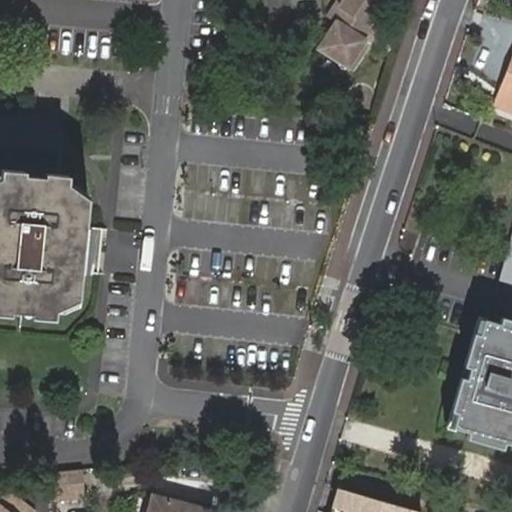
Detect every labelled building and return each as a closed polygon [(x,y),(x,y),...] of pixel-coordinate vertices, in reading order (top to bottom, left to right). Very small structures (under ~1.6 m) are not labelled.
[(384,5),(375,0),(339,0),(326,21),(336,28),(319,54),(350,74),(375,36),(366,30),(384,5)] [(511,95),(511,72),(511,73),(503,92),(511,95)] [(511,111),(511,95),(503,92),(498,106),(511,111)] [(0,318),(9,320),(9,316),(10,307),(31,310),(31,318),(30,322),(52,324),(53,316),(55,301),(76,303),(79,276),(82,254),(84,231),(87,204),(65,202),(66,187),(67,179),(45,177),(44,182),(43,189),(21,187),(22,180),(22,175),(1,173),(0,180),(0,182),(0,318)] [(44,182),(22,180),(21,187),(43,189),(44,182)] [(75,188),(66,187),(65,202),(87,204),(87,200),(75,188)] [(100,233),(84,231),(82,254),(79,276),(95,278),(100,233)] [(75,309),(76,303),(55,301),(53,316),(62,317),(68,313),(75,309)] [(9,316),(31,318),(31,310),(10,307),(9,316)] [(474,332),(467,359),(511,373),(511,320),(502,317),(501,324),(484,319),(480,334),(474,332)] [(479,317),(474,332),(480,334),(484,319),(479,317)] [(511,373),(467,359),(465,365),(471,367),(467,379),(461,377),(452,409),(458,410),(454,426),(469,431),(467,438),(502,448),(504,441),(511,442),(511,373)] [(471,367),(465,365),(464,368),(461,377),(467,379),(471,367)] [(458,410),(452,409),(448,424),(454,426),(458,410)] [(82,480),(54,483),(56,510),(85,508),(82,480)] [(421,511),(422,511),(340,488),(333,511),(421,511)] [(202,511),(154,498),(149,511),(202,511)]
